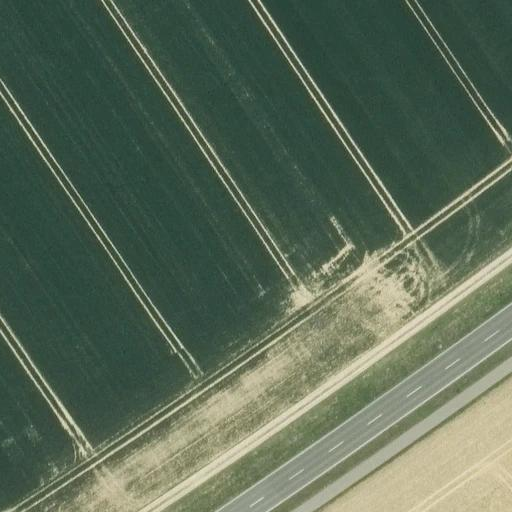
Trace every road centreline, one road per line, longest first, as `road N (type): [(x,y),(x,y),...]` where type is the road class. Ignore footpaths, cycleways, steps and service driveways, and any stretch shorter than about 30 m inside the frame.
road 1 (track): [(155,511),(511,255)]
road 2 (secondary): [(241,511),(511,319)]
road 3 (track): [(304,511),(511,362)]
